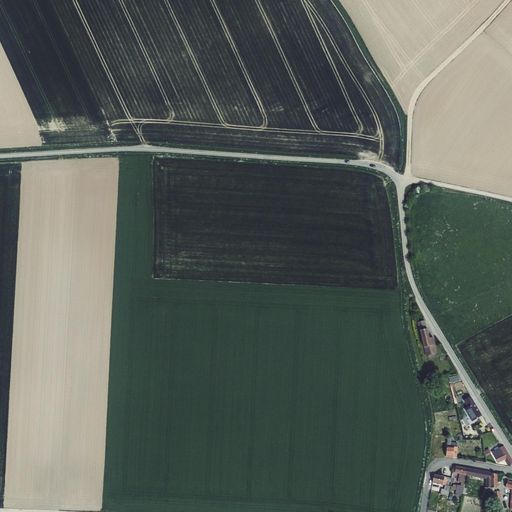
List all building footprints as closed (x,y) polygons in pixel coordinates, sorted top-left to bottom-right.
[(424,321),(417,323),(420,331),(424,348),(426,356),(436,353),(434,345),(433,337),(429,338),(427,329),(424,321)] [(454,378),(449,379),(450,385),(455,384),(455,382),(459,381),(458,376),(454,377),(454,378)] [(470,397),(463,401),(468,408),(464,409),(472,422),(482,416),(470,397)] [(447,446),(445,457),(453,458),(457,458),(457,447),(457,443),(451,443),(451,435),(450,430),(448,430),(447,446)] [(494,450),(491,452),(495,458),(498,463),(504,460),(508,467),(511,464),(511,460),(504,446),(499,448),(498,447),(494,449),(494,450)] [(453,466),(452,472),(454,473),(459,474),(458,477),(461,478),(460,486),(457,485),(455,495),(462,496),(462,495),(463,494),(465,495),(466,489),(463,488),(466,475),(467,468),(456,466),(456,467),(453,466)] [(467,468),(466,475),(485,479),(485,487),(484,488),(485,491),(491,491),(490,488),(490,473),(467,468)] [(434,474),(432,483),(442,485),(445,485),(444,489),(441,489),(440,494),(448,496),(451,478),(444,477),(444,476),(434,474)] [(490,488),(491,491),(491,492),(493,492),(493,502),(495,502),(495,504),(500,504),(500,501),(501,501),(500,491),(496,491),(496,488),(490,488)]
